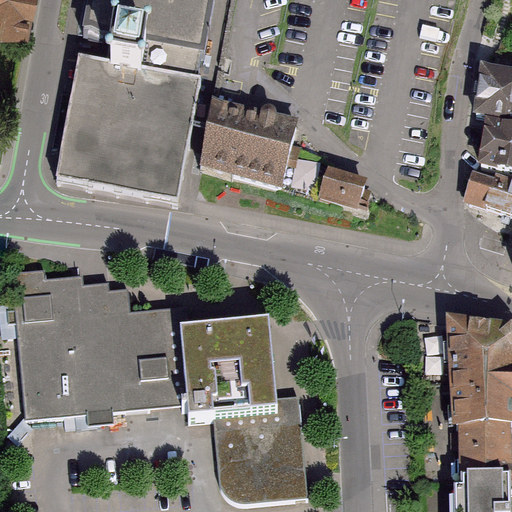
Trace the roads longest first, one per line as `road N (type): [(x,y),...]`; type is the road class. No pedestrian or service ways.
road 1 (residential): [(20,218),(353,274)]
road 2 (residential): [(482,0),(454,108),(439,290)]
road 3 (residential): [(353,274),(358,511)]
road 4 (residential): [(20,218),(55,0)]
